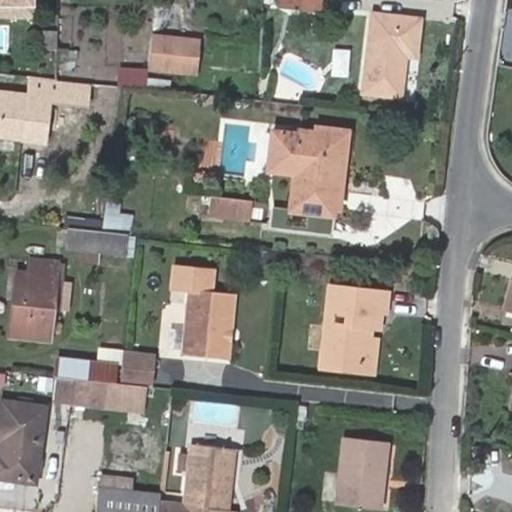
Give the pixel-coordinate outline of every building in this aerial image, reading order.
[(0,0),(0,13),(13,14),(13,0),(0,0)] [(13,0),(13,14),(33,14),(33,0),(13,0)] [(319,0),(279,0),(279,5),(318,10),(319,0)] [(395,55),(405,56),(409,19),(362,14),(353,91),(390,95),(395,55)] [(158,38),(156,66),(201,70),(203,41),(158,38)] [(120,85),(145,85),(145,68),(120,68),(120,85)] [(0,136),(44,141),(48,96),(0,89),(0,136)] [(339,135),(297,131),(297,136),(294,163),(289,213),(287,228),(330,233),(339,135)] [(294,163),(297,136),(276,134),(273,161),(294,163)] [(248,223),(250,203),(212,199),(210,219),(248,223)] [(103,227),(132,231),(134,208),(105,205),(103,227)] [(287,228),(289,213),(273,211),(271,226),(287,228)] [(67,246),(123,252),(125,234),(102,231),(69,228),(67,246)] [(28,272),(15,271),(9,336),(49,340),(57,261),(29,258),(28,272)] [(323,366),(361,370),(365,338),(370,338),(371,327),(381,328),(383,311),(388,311),(390,292),(332,285),(323,366)] [(184,353),(225,357),(230,290),(190,287),(184,353)] [(376,339),(370,338),(365,338),(361,370),(372,371),(376,339)] [(150,386),(152,370),(137,368),(138,354),(123,352),(121,383),(150,386)] [(152,370),(153,355),(138,354),(137,368),(152,370)] [(91,380),(116,382),(118,363),(58,357),(56,376),(91,380)] [(91,380),(56,376),(53,397),(77,399),(78,390),(90,392),(91,380)] [(0,447),(0,477),(36,483),(45,405),(0,400),(0,401),(0,438),(1,438),(0,447)] [(387,443),(342,439),(337,501),(381,505),(387,443)] [(183,507),(158,504),(157,511),(233,511),(234,509),(227,509),(233,449),(188,444),(188,454),(177,453),(176,471),(186,472),(183,507)] [(157,511),(158,504),(160,494),(99,488),(97,511),(157,511)] [(85,511),(86,500),(56,497),(54,511),(85,511)]
